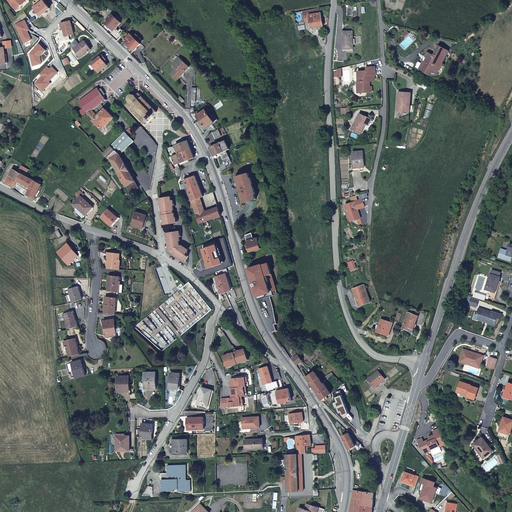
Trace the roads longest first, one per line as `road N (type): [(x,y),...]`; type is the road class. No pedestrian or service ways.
road 1 (track): [(225,0),(260,79),(260,138),(285,261),(285,315),(303,339),(342,363),(362,435)]
road 2 (secondary): [(288,364),(259,320),(199,139),(66,0)]
road 3 (unclassified): [(334,0),(328,131),(337,275),(356,335),(377,355),(421,369)]
road 4 (secondary): [(511,134),(465,234),(421,369)]
road 5 (residential): [(369,221),(384,114),(378,0)]
road 6 (residential): [(134,499),(222,311)]
road 7 (secondary): [(342,511),(348,471),(340,445),(288,364)]
road 8 (residential): [(94,349),(95,272),(86,227)]
